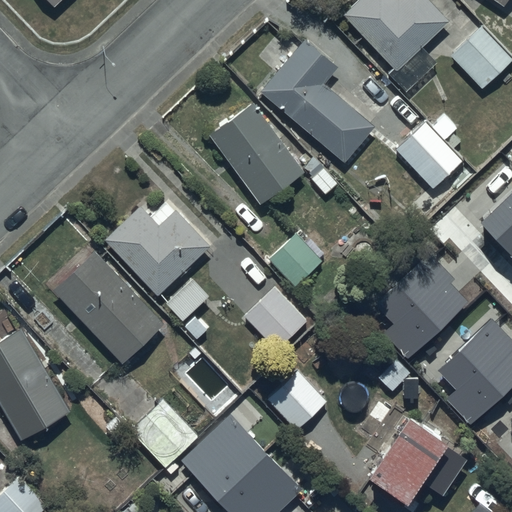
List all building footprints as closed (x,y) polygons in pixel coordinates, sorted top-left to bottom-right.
[(358,0),(343,14),(393,69),(388,73),(404,91),(436,63),(420,45),(447,21),(427,0),(358,0)] [(511,60),(480,26),(449,55),(480,88),(511,60)] [(336,65),(303,39),(260,92),(344,161),(373,126),(321,83),(336,65)] [(253,104),(209,134),(259,203),(302,172),(253,104)] [(443,113),(431,125),(454,148),(461,141),(451,132),(457,126),(443,113)] [(460,162),(424,122),(395,149),(432,189),(460,162)] [(138,207),(104,239),(156,296),(209,248),(174,210),(156,226),(138,207)] [(321,261),(295,234),(270,259),(295,286),(321,261)] [(94,250),(53,292),(121,364),(164,324),(94,250)] [(207,295),(191,277),(165,303),(182,319),(207,295)] [(308,320),(275,286),(243,316),(277,350),(308,320)] [(68,411),(21,328),(0,341),(0,404),(19,439),(68,411)] [(511,395),(511,333),(504,328),(462,386),(500,413),(511,395)] [(134,366),(146,378),(166,359),(155,347),(134,366)] [(326,401),(297,371),(267,399),(297,429),(326,401)] [(164,397),(129,430),(164,468),(199,436),(164,397)] [(445,446),(408,420),(366,479),(409,510),(444,461),(438,456),(445,446)] [(19,476),(0,494),(0,511),(50,511),(52,511),(19,476)]
